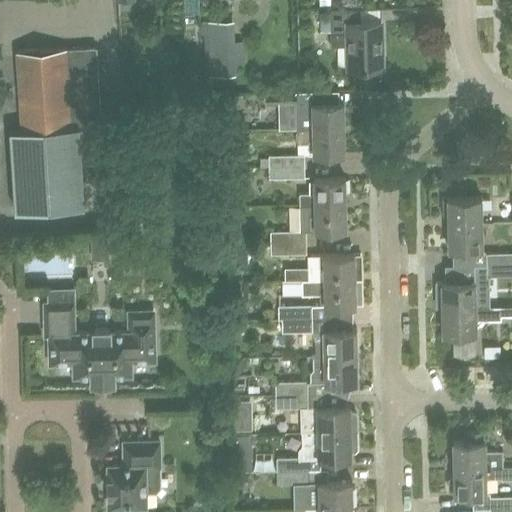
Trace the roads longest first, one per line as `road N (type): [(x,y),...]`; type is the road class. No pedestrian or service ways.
road 1 (residential): [(392,404),(387,205),(394,179),(484,85)]
road 2 (residential): [(511,401),(392,404)]
